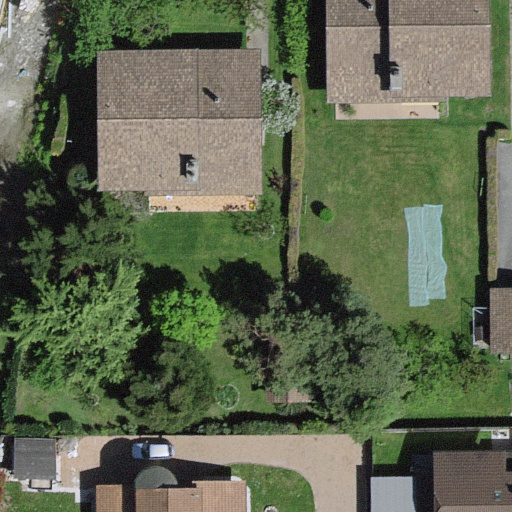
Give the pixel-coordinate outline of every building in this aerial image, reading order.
[(501,0),(330,0),(331,110),(502,109),(501,0)] [(268,58),(103,63),(107,203),(272,198),(268,58)] [(511,293),(490,294),(492,359),(511,358),(511,293)] [(511,511),(511,456),(440,457),(439,511),(511,511)] [(100,496),(99,511),(257,511),(257,485),(200,484),(200,497),(100,496)]
